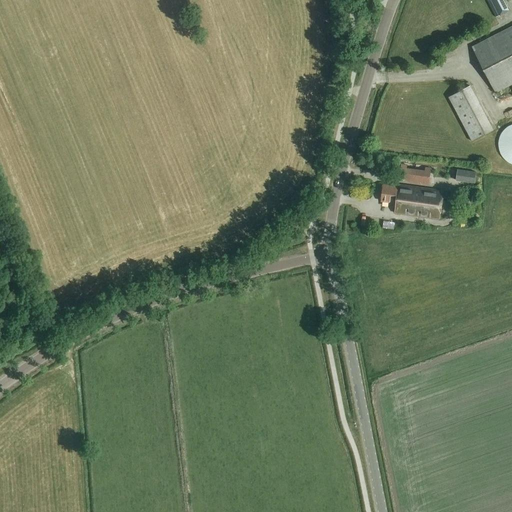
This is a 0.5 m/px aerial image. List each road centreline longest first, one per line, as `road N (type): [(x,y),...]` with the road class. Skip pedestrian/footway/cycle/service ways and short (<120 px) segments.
road 1 (tertiary): [(0,388),(123,314),(226,278),(331,254)]
road 2 (tertiary): [(393,0),(335,198),(331,254)]
road 3 (tertiary): [(331,254),(382,511)]
road 4 (track): [(0,312),(28,293),(0,210)]
